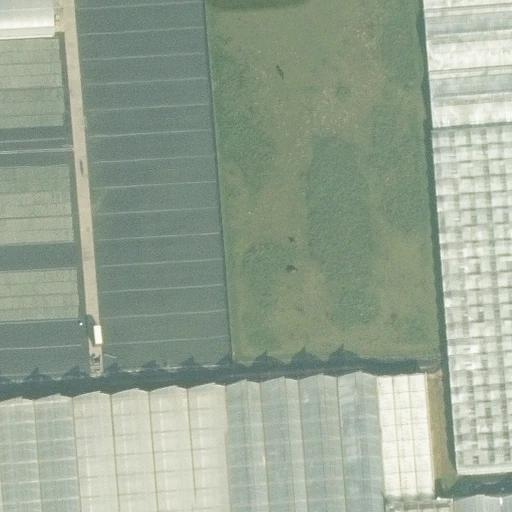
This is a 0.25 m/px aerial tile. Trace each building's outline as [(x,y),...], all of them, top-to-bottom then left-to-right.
[(57,0),(0,0),(0,40),(59,38),(57,0)] [(511,0),(422,0),(433,140),(511,133),(511,0)] [(511,133),(433,140),(432,140),(457,478),(511,474),(511,133)] [(426,384),(377,387),(386,511),(452,511),(453,510),(436,511),(426,384)] [(386,511),(377,387),(69,411),(76,511),(386,511)]
